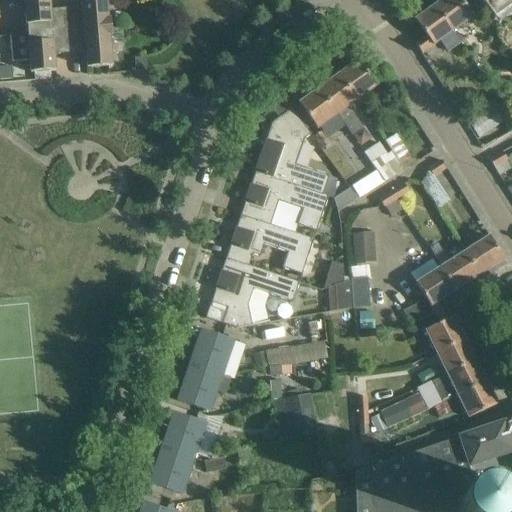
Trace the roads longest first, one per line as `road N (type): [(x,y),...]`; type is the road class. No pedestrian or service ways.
road 1 (residential): [(86,511),(174,243),(223,123)]
road 2 (residential): [(511,237),(364,0)]
road 3 (residential): [(0,100),(125,95),(223,123)]
road 4 (residential): [(223,123),(258,65),(361,0)]
